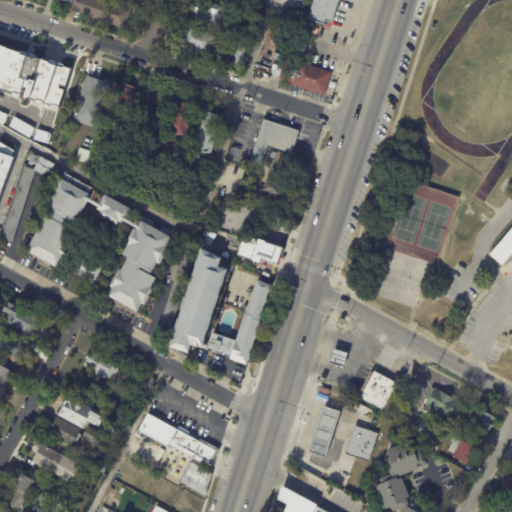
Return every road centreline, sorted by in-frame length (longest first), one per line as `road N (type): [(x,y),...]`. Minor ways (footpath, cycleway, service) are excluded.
road 1 (primary): [(234,511),(395,19)]
road 2 (residential): [(359,125),(0,9)]
road 3 (residential): [(264,418),(0,270)]
road 4 (residential): [(311,281),(511,398)]
road 5 (residential): [(78,313),(0,458)]
